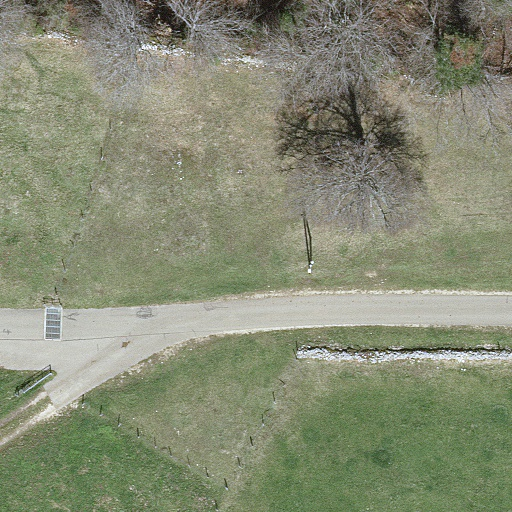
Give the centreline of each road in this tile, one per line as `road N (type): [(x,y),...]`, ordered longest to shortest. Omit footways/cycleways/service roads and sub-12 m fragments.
road 1 (track): [(0,346),(146,342),(273,316),(511,314)]
road 2 (track): [(0,446),(146,342)]
